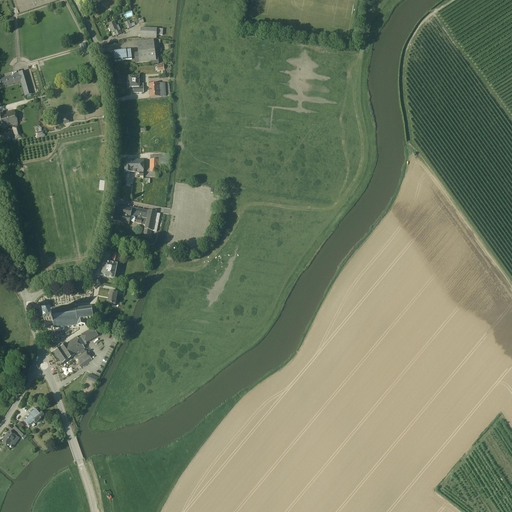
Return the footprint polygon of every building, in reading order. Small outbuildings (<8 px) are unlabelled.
[(125,23),(128,30),(132,28),(132,27),(135,26),(134,23),(131,25),(129,21),(125,23)] [(114,22),(108,24),(109,28),(111,34),(115,33),(117,37),(122,35),(118,26),(116,27),(114,22)] [(163,36),(163,29),(157,29),(140,29),(140,38),(157,39),(157,36),(163,36)] [(152,65),(158,64),(157,51),(155,51),(153,41),(137,43),(138,53),(134,54),(135,65),(151,63),(152,65)] [(132,60),(131,50),(127,51),(114,52),(115,62),(132,60)] [(0,88),(21,83),(25,97),(31,95),(24,72),(18,74),(18,75),(0,79),(0,88)] [(139,77),(129,77),(129,88),(133,88),(133,94),(144,93),(144,84),(139,84),(139,77)] [(150,98),(166,97),(165,84),(149,85),(150,98)] [(13,111),(0,115),(0,129),(17,125),(13,111)] [(60,115),(62,123),(70,122),(69,113),(60,115)] [(22,138),(18,127),(12,128),(15,140),(22,138)] [(158,178),(158,173),(169,173),(169,154),(162,154),(162,156),(151,156),(150,178),(158,178)] [(143,177),(144,160),(125,160),(125,173),(140,173),(140,177),(143,177)] [(116,207),(113,221),(129,225),(130,222),(135,223),(138,209),(120,205),(120,208),(116,207)] [(156,213),(138,209),(135,223),(145,226),(144,235),(150,236),(151,232),(152,232),(153,231),(157,232),(160,214),(156,213)] [(117,266),(120,255),(114,254),(112,264),(104,263),(101,278),(114,281),(117,266)] [(115,305),(118,294),(110,292),(107,304),(115,305)] [(44,315),(45,327),(54,326),(54,329),(85,325),(85,320),(94,319),(92,309),(76,311),(75,306),(52,310),(52,314),(44,315)] [(93,328),(81,335),(86,344),(99,337),(93,328)] [(76,338),(51,354),(56,362),(59,360),(62,365),(75,357),(75,358),(74,359),(80,368),(92,360),(85,351),(86,350),(76,338)] [(43,417),(40,414),(39,414),(35,409),(27,415),(29,417),(23,421),(29,428),(34,423),(35,424),(43,417)] [(16,426),(13,429),(21,437),(24,435),(16,426)] [(8,446),(11,442),(13,443),(16,438),(8,432),(1,442),(8,446)]
